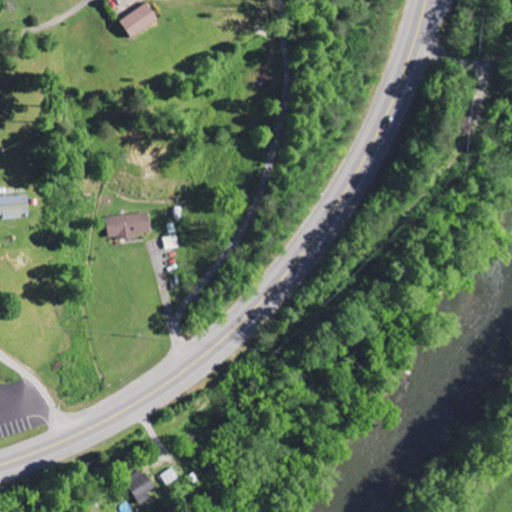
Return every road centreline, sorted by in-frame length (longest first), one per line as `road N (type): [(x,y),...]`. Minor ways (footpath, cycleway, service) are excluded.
road 1 (trunk): [(430,0),(376,148),(322,232),(257,309),(139,401),(0,463)]
road 2 (residential): [(193,364),(179,343),(178,320),(237,239),(277,138),(287,71),(279,0)]
road 3 (residential): [(372,155),(374,110),(316,35)]
